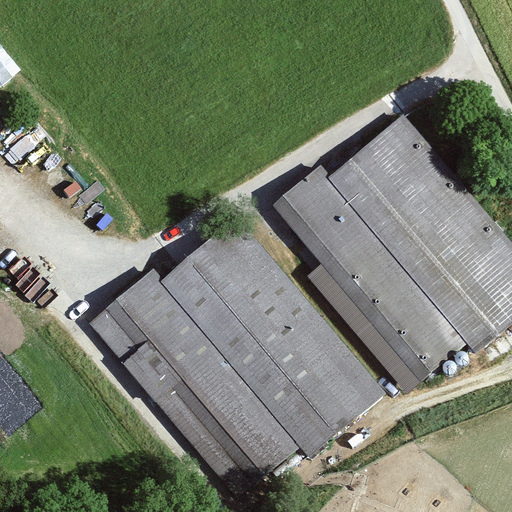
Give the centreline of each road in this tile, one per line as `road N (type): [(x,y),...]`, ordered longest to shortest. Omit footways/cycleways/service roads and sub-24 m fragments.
road 1 (unknown): [(484,68),(372,119),(151,251)]
road 2 (residential): [(449,0),(511,121)]
